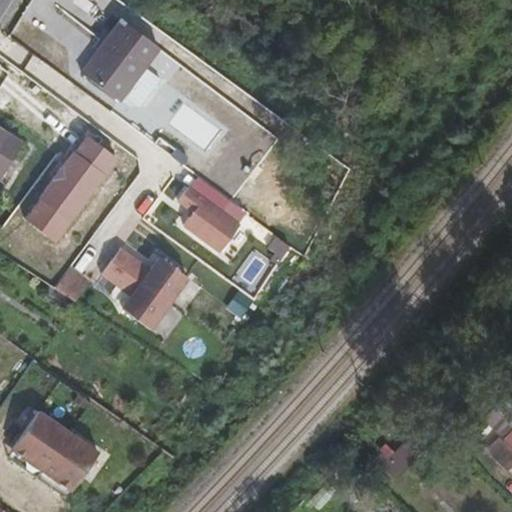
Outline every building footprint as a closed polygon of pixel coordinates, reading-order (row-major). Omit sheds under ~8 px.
[(148,59),(154,52),(117,25),(104,42),(140,69),(148,59)] [(119,98),(140,69),(104,42),(78,77),(115,104),(119,98)] [(156,81),(163,70),(148,59),(140,69),(156,81)] [(134,109),(156,81),(140,69),(119,98),(134,109)] [(0,168),(2,170),(20,140),(0,127),(0,168)] [(25,219),(55,241),(117,159),(86,136),(25,219)] [(5,172),(23,142),(20,140),(2,170),(5,172)] [(234,221),(182,182),(172,195),(186,206),(177,218),(215,246),(234,221)] [(186,276),(159,255),(150,267),(124,247),(98,281),(152,321),(186,276)] [(92,276),(76,265),(61,285),(76,296),(92,276)] [(67,309),(74,298),(59,289),(52,300),(67,309)] [(78,316),(84,305),(74,298),(67,309),(78,316)] [(98,452),(38,410),(12,447),(27,458),(30,454),(44,464),(46,461),(59,470),(54,478),(71,490),(98,452)] [(511,458),(511,427),(497,442),(511,458)] [(384,474),(407,450),(396,440),(373,463),(384,474)] [(44,464),(30,454),(27,458),(12,447),(7,455),(66,497),(71,490),(54,478),(59,470),(46,461),(44,464)]
